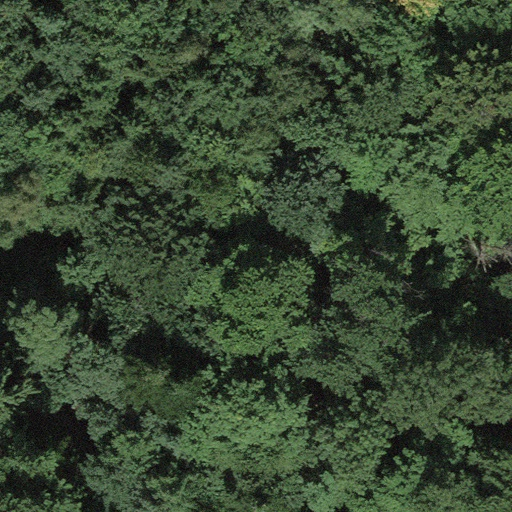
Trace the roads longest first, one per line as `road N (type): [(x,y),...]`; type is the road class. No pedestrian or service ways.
road 1 (track): [(0,302),(269,150),(333,0)]
road 2 (track): [(120,511),(0,345)]
